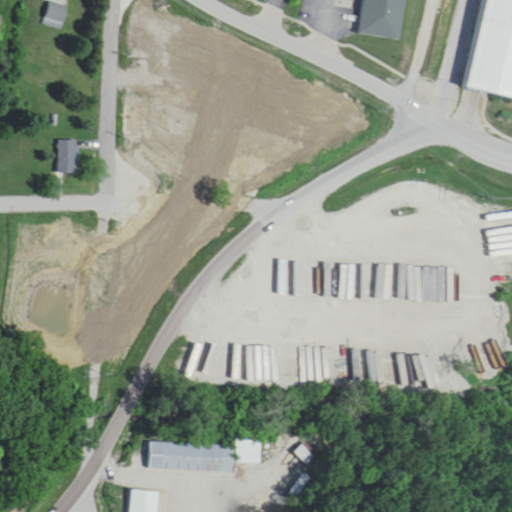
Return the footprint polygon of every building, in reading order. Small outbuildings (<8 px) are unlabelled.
[(399,41),(405,0),(363,0),(358,35),(399,41)] [(511,0),(464,0),(448,69),(511,85),(511,0)] [(43,24),(61,30),(69,7),(50,1),(43,24)] [(151,97),(125,96),(124,140),(150,141),(151,97)] [(76,174),(76,141),(58,141),(58,174),(76,174)] [(259,440),(234,440),(234,464),(259,464),(259,440)] [(231,472),(232,445),(149,443),(148,470),(231,472)] [(127,511),(154,511),(156,491),(130,489),(127,511)]
